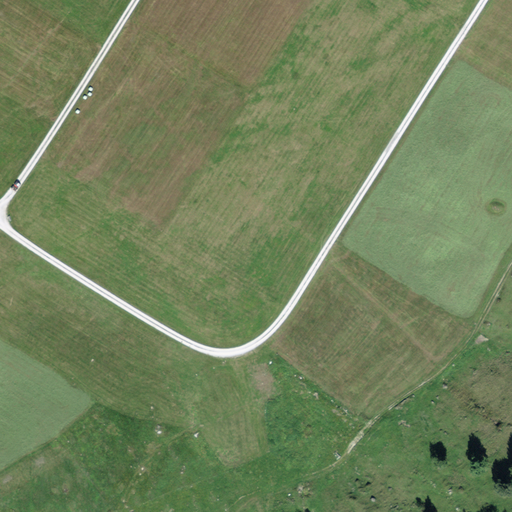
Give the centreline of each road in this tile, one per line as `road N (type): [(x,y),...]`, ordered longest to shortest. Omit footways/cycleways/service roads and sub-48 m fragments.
road 1 (track): [(0,218),(24,242),(193,345),(221,353),(253,345),(292,302),(483,0)]
road 2 (track): [(269,511),(272,489),(343,461),(371,423),(453,361),(511,263)]
road 3 (track): [(0,209),(134,0)]
